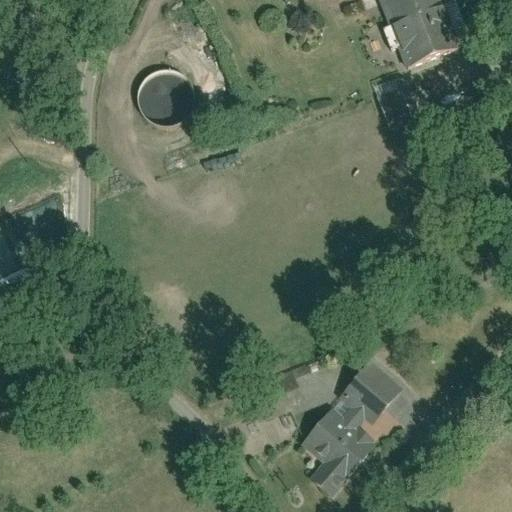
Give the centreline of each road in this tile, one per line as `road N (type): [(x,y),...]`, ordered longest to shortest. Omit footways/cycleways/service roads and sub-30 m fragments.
road 1 (residential): [(122,0),(86,78),(78,244),(87,298),(103,335),(172,396),(270,511)]
road 2 (residential): [(371,511),(511,333)]
